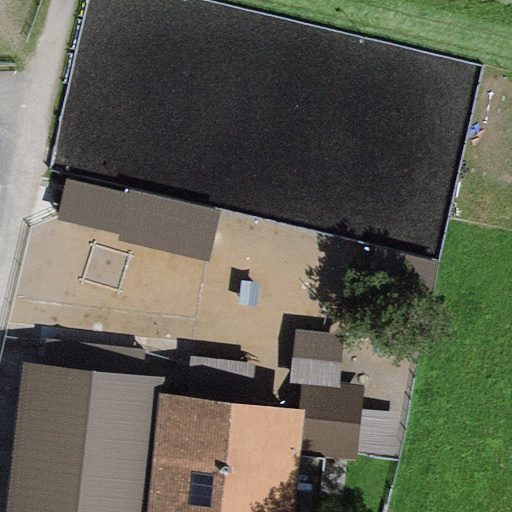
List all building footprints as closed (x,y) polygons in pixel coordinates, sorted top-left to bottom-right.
[(221,204),(128,183),(127,189),(117,232),(210,253),(219,209),(221,204)] [(438,256),(376,242),(376,244),(368,280),(429,294),(437,257),(438,256)] [(301,380),(300,394),(309,395),(303,451),(358,456),(365,387),(324,383),(330,322),(291,318),(285,379),(301,380)] [(186,383),(161,381),(147,511),(297,511),(303,451),(309,395),(300,394),(252,390),(255,357),(189,351),(186,383)] [(6,511),(147,511),(161,381),(162,367),(22,353),(6,511)]
